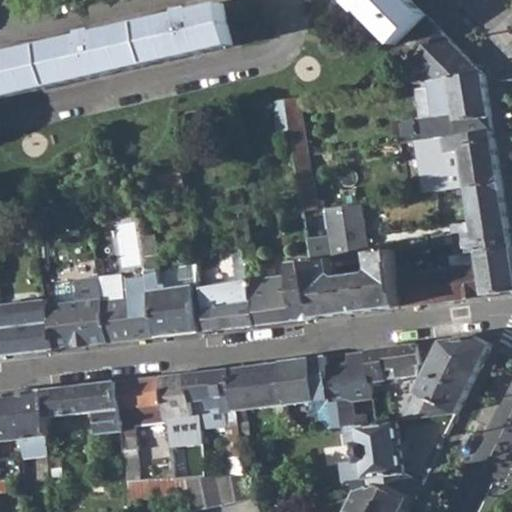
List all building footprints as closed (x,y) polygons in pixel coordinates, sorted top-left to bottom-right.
[(411,0),(354,0),(355,1),(352,3),(362,15),(366,11),(398,45),(428,17),(411,0)] [(0,102),(236,47),(227,8),(200,14),(199,9),(186,13),(187,16),(104,36),(103,32),(88,36),(89,39),(7,58),(6,55),(0,56),(0,102)] [(484,75),(428,17),(398,45),(433,82),(484,75)] [(494,132),(484,75),(433,82),(434,88),(417,90),(424,142),(447,139),(494,132)] [(291,135),(296,160),(311,158),(302,99),(285,101),(291,135)] [(291,135),(285,101),(275,102),(280,136),(291,135)] [(503,187),(494,132),(447,139),(449,156),(445,157),(450,194),(469,191),(503,187)] [(443,157),(445,157),(449,156),(447,139),(424,142),(417,143),(418,153),(442,150),(443,157)] [(296,160),(304,213),(320,211),(311,158),(296,160)] [(184,172),(161,177),(163,187),(173,185),(175,191),(187,189),(184,172)] [(119,208),(137,204),(133,187),(115,191),(119,208)] [(510,237),(503,187),(469,191),(473,224),(457,226),(459,244),(510,237)] [(325,210),(335,261),(371,256),(362,206),(325,210)] [(162,334),(209,328),(203,289),(202,285),(166,288),(164,274),(157,234),(145,235),(152,279),(162,334)] [(511,291),(511,251),(510,237),(459,244),(460,256),(470,255),(471,259),(452,262),(453,271),(433,274),(419,276),(414,276),(410,250),(397,252),(403,305),(511,291)] [(209,328),(257,322),(251,282),(245,247),(232,248),(237,285),(203,289),(209,328)] [(415,250),(419,276),(433,274),(429,248),(415,250)] [(321,314),(403,305),(397,252),(378,255),(379,262),(380,270),(374,277),(345,280),(337,276),(336,268),(335,261),(313,264),(321,314)] [(371,256),(335,261),(336,268),(379,262),(378,255),(371,256)] [(257,322),(321,314),(313,264),(290,267),(291,277),(251,282),(257,322)] [(174,268),(164,274),(166,288),(202,285),(200,265),(174,268)] [(57,347),(110,341),(104,303),(100,278),(98,266),(90,267),(92,280),(95,280),(95,285),(93,285),(95,300),(50,306),(57,347)] [(133,300),(130,282),(123,274),(100,278),(104,303),(133,300)] [(110,341),(162,334),(152,279),(130,282),(133,300),(104,303),(110,341)] [(0,343),(2,354),(57,347),(50,306),(46,289),(38,290),(39,302),(5,307),(1,289),(0,288),(0,343)] [(443,341),(405,420),(460,413),(494,344),(476,337),(443,341)] [(368,350),(369,362),(372,381),(418,375),(419,365),(421,363),(423,360),(421,350),(426,350),(427,343),(368,350)] [(328,355),(282,361),(287,404),(331,398),(329,366),(328,355)] [(282,361),(232,367),(237,408),(243,439),(251,438),(247,410),(279,406),(283,434),(291,433),(287,404),(282,361)] [(369,362),(329,366),(331,398),(333,408),(334,427),(348,426),(357,424),(359,425),(378,423),(376,412),(352,414),(350,399),(374,396),(372,381),(369,362)] [(235,473),(249,472),(243,439),(237,408),(232,367),(190,372),(194,400),(196,400),(212,398),(217,427),(230,426),(235,473)] [(194,400),(190,372),(165,375),(170,420),(174,463),(183,462),(179,416),(197,415),(196,400),(194,400)] [(170,420),(165,375),(119,380),(124,432),(124,437),(137,436),(136,424),(170,420)] [(124,432),(119,380),(56,389),(61,417),(82,414),(98,413),(100,434),(124,432)] [(61,417),(56,389),(0,394),(0,441),(22,439),(31,470),(53,469),(55,451),(61,417)] [(323,428),(334,427),(333,408),(321,410),(323,428)] [(389,485),(417,500),(425,483),(406,473),(399,420),(378,423),(359,425),(357,424),(348,426),(350,444),(355,444),(358,460),(343,463),(345,479),(365,477),(369,492),(389,485)] [(136,449),(125,450),(128,480),(139,478),(136,449)] [(187,468),(174,469),(174,476),(188,476),(202,475),(201,465),(192,465),(187,468)] [(196,509),(258,496),(249,472),(235,473),(202,475),(188,476),(196,509)] [(411,511),(417,500),(389,485),(369,492),(365,493),(356,511),(411,511)]
